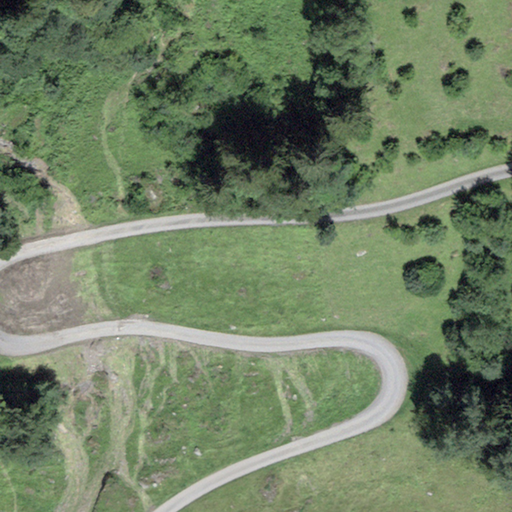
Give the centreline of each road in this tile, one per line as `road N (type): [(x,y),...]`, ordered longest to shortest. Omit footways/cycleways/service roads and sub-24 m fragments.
road 1 (unclassified): [(0,341),(128,327),(259,345),(357,339),(387,352),(397,380),(379,415),(228,473),(163,511)]
road 2 (unclassified): [(511,169),(382,208),(132,227),(0,259)]
